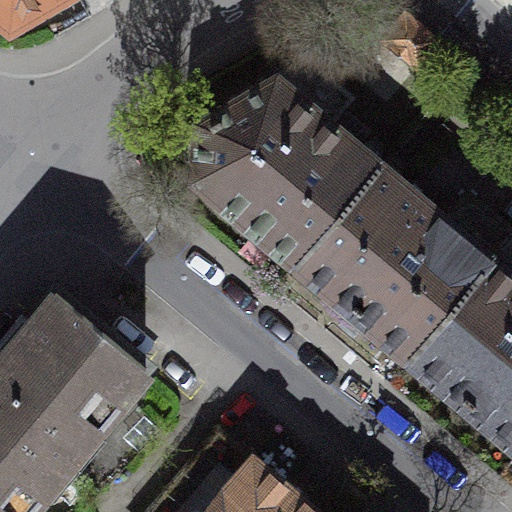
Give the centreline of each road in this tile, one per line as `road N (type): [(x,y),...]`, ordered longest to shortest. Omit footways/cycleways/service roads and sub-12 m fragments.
road 1 (residential): [(462,511),(42,161)]
road 2 (residential): [(42,161),(126,70),(227,0)]
